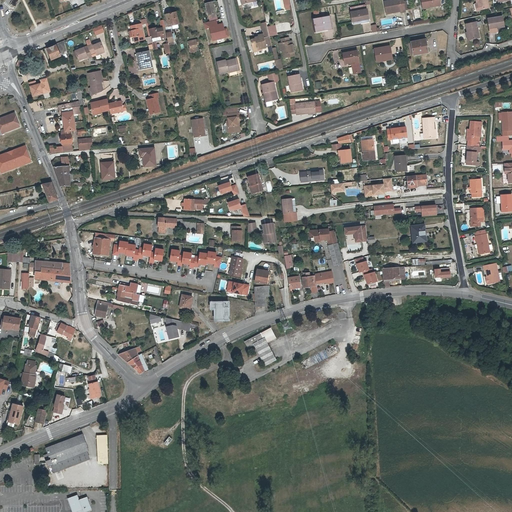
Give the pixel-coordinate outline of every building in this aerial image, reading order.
[(404,0),(393,0),(386,2),(388,12),(402,10),(402,12),(407,11),(406,10),(404,1),(404,0)] [(476,0),(477,4),(479,11),(489,9),(486,0),(476,0)] [(209,16),(217,14),(214,4),(206,5),(209,16)] [(352,13),(354,23),(370,21),(368,10),(367,10),(366,5),(351,7),(352,13)] [(169,26),(173,25),(174,29),(179,27),(178,24),(180,24),(177,13),(167,15),(169,26)] [(331,17),(315,20),(317,31),(329,29),(329,30),(334,29),(331,17)] [(490,30),(497,29),(508,27),(506,17),(488,20),(490,30)] [(204,29),(208,28),(211,41),(229,37),(226,27),(224,27),(222,22),(217,24),(216,19),(202,23),(204,29)] [(266,22),(261,24),(263,34),(266,46),(271,45),(269,36),(266,22)] [(470,33),(471,38),(471,41),(480,39),(477,22),(466,25),(468,33),(470,33)] [(133,34),(134,33),(135,41),(145,39),(142,23),(131,26),(133,34)] [(95,36),(104,32),(101,25),(92,28),(95,36)] [(152,38),(153,38),(153,41),(162,40),(162,38),(165,37),(163,28),(157,29),(156,28),(150,29),(152,38)] [(169,43),(170,46),(175,44),(173,32),(167,33),(169,43)] [(258,48),(262,48),(266,47),(266,46),(263,34),(259,35),(259,37),(260,41),(257,41),(256,39),(252,40),(254,48),(258,47),(258,48)] [(289,40),(282,42),(283,50),(285,57),(296,55),(292,40),(289,40)] [(89,45),(89,47),(92,54),(97,52),(98,55),(106,51),(102,41),(94,45),(94,43),(89,45)] [(422,53),(422,55),(429,54),(427,42),(412,44),(414,54),(422,53)] [(64,43),(47,50),(51,61),(66,54),(64,43)] [(198,43),(190,44),(192,52),(197,51),(196,47),(199,46),(198,43)] [(86,48),(85,47),(76,51),(80,60),(85,58),(89,57),(90,58),(93,56),(92,54),(89,47),(86,48)] [(387,59),(387,61),(393,60),(391,47),(375,50),(377,60),(387,59)] [(150,51),(138,54),(142,69),(154,66),(150,51)] [(362,73),(359,61),(358,52),(344,54),(345,64),(352,63),(354,62),(355,68),(353,69),(354,74),(362,73)] [(229,73),(239,70),(238,66),(239,65),(238,59),(227,61),(226,61),(218,63),(221,74),(229,72),(229,73)] [(103,81),(105,81),(102,70),(89,73),(94,95),(103,92),(105,90),(103,83),(103,81)] [(278,73),(268,76),(271,84),(274,83),(280,81),(278,73)] [(300,75),(289,78),(292,93),(303,91),(300,75)] [(43,82),(42,83),(37,85),(36,81),(30,83),(34,96),(51,92),(48,82),(46,81),(43,82)] [(272,99),(272,101),(278,100),(274,83),(271,84),(262,86),(264,93),(266,93),(268,100),(272,99)] [(151,100),(148,100),(152,115),(161,113),(158,98),(160,98),(159,94),(151,96),(151,100)] [(92,103),(94,112),(102,111),(102,112),(111,110),(110,103),(109,99),(92,103)] [(125,108),(124,105),(123,100),(110,103),(111,110),(112,114),(125,111),(125,110),(128,110),(127,107),(125,108)] [(59,115),(61,115),(61,113),(73,112),(73,115),(81,114),(79,101),(58,106),(59,115)] [(301,115),(315,113),(315,108),(314,103),(299,104),(301,115)] [(73,112),(61,113),(61,115),(64,132),(64,133),(70,132),(76,132),(73,115),(73,112)] [(511,112),(502,113),(503,131),(510,131),(511,131),(511,112)] [(0,119),(0,129),(2,134),(20,127),(15,113),(6,117),(6,119),(5,119),(6,122),(3,122),(2,120),(0,119)] [(229,134),(239,133),(238,123),(241,123),(240,114),(229,115),(229,121),(228,122),(229,134)] [(435,138),(434,134),(434,130),(433,122),(434,122),(434,118),(422,119),(423,135),(424,139),(435,138)] [(195,137),(204,136),(203,131),(205,131),(204,119),(193,120),(195,137)] [(466,140),(468,140),(471,141),(471,146),(477,147),(478,147),(479,137),(480,137),(481,123),(470,122),(469,130),(469,136),(467,136),(466,140)] [(405,126),(386,129),(388,140),(406,137),(405,126)] [(64,132),(60,133),(61,136),(59,139),(60,143),(62,146),(72,144),(73,142),(72,138),(71,134),(70,132),(64,133),(64,132)] [(352,142),(351,135),(340,139),(341,144),(352,142)] [(78,140),(79,150),(93,150),(91,138),(78,140)] [(375,151),(374,140),(363,141),(364,152),(364,155),(376,153),(375,151)] [(511,140),(509,141),(502,141),(503,150),(509,150),(511,150),(511,153),(511,157),(511,140)] [(73,152),(72,144),(62,146),(62,147),(55,148),(55,149),(53,149),(53,146),(48,146),(48,150),(50,154),(73,152)] [(477,147),(471,146),(467,146),(467,150),(468,150),(466,165),(476,166),(476,162),(477,147)] [(7,153),(0,155),(0,170),(1,173),(13,169),(13,167),(18,165),(19,167),(31,162),(25,147),(13,151),(14,153),(8,155),(7,153)] [(143,154),(143,157),(144,166),(155,165),(154,148),(140,149),(140,154),(143,154)] [(407,155),(396,156),(398,172),(409,171),(407,155)] [(62,187),(76,185),(76,183),(71,183),(69,157),(62,157),(63,166),(54,167),(62,187)] [(102,180),(115,178),(113,161),(101,162),(102,180)] [(300,175),(301,182),(324,180),(323,172),(300,175)] [(250,184),(251,186),(253,192),(253,193),(259,192),(263,190),(262,184),(258,173),(248,177),(250,184)] [(427,175),(409,177),(410,186),(428,185),(427,175)] [(393,190),(391,178),(385,179),(383,179),(384,184),(364,186),(365,194),(369,194),(371,196),(374,195),(384,194),(384,191),(393,190)] [(480,180),(470,181),(471,194),(472,194),(472,198),(481,197),(480,180)] [(229,181),(216,185),(219,194),(231,191),(233,195),(238,193),(235,184),(230,186),(229,181)] [(42,184),(49,201),(57,198),(51,182),(42,184)] [(352,182),(331,184),(331,192),(344,190),(343,186),(352,185),(352,182)] [(502,212),(511,211),(511,208),(511,202),(511,195),(501,196),(502,212)] [(201,204),(206,204),(207,199),(205,199),(205,200),(185,200),(185,203),(182,203),(183,206),(185,206),(185,210),(194,210),(194,207),(197,207),(197,206),(201,206),(201,204)] [(238,199),(226,202),(229,211),(240,208),(243,216),(249,216),(245,204),(240,205),(238,199)] [(293,213),(296,212),(295,199),(282,200),(284,215),(293,214),(293,213)] [(393,204),(374,206),(375,216),(401,213),(400,207),(394,208),(393,204)] [(435,204),(414,206),(415,212),(421,211),(421,217),(436,215),(435,204)] [(470,227),(480,226),(480,222),(484,222),(483,209),(471,209),(471,222),(470,222),(470,227)] [(166,227),(170,227),(170,224),(174,225),(175,222),(176,222),(176,219),(159,218),(158,226),(159,226),(158,232),(165,233),(166,227)] [(255,223),(249,225),(248,233),(257,232),(255,223)] [(263,225),(265,234),(267,244),(277,242),(274,229),(274,225),(273,223),(263,225)] [(425,226),(412,227),(413,243),(426,241),(425,226)] [(232,227),(232,230),(233,231),(233,236),(233,241),(242,241),(242,231),(241,231),(241,227),(232,227)] [(355,234),(355,243),(367,242),(366,227),(345,228),(346,235),(355,234)] [(328,238),(328,245),(338,242),(334,230),(329,231),(329,228),(309,229),(310,234),(314,234),(315,235),(315,241),(321,240),(321,237),(322,237),(323,239),(328,238)] [(476,236),(478,249),(480,248),(481,254),(490,252),(486,234),(485,230),(475,232),(476,236)] [(95,237),(93,253),(109,255),(111,239),(100,238),(100,236),(102,237),(103,233),(97,232),(96,237),(95,237)] [(114,254),(119,255),(120,252),(128,253),(129,244),(129,242),(122,241),(121,245),(116,245),(114,254)] [(338,242),(328,245),(334,266),(344,263),(338,242)] [(135,259),(139,260),(139,257),(140,250),(137,250),(137,245),(129,244),(127,255),(135,256),(135,259)] [(140,250),(139,257),(143,258),(144,255),(152,256),(153,246),(145,245),(145,248),(141,247),(140,250)] [(152,252),(152,256),(151,262),(155,262),(156,259),(163,261),(165,250),(157,249),(156,253),(152,252)] [(183,265),(185,256),(180,255),(181,251),(173,249),(171,260),(179,262),(179,265),(183,265)] [(210,251),(209,254),(208,262),(216,264),(215,266),(221,267),(223,258),(217,257),(218,253),(210,251)] [(17,262),(18,252),(8,253),(8,262),(17,262)] [(185,256),(183,263),(191,264),(191,267),(195,268),(195,266),(196,258),(192,257),(193,253),(185,252),(185,256)] [(196,258),(195,266),(199,267),(200,264),(208,265),(208,262),(209,254),(201,253),(201,257),(197,256),(196,258)] [(232,264),(243,266),(244,258),(233,256),(232,264)] [(49,262),(49,260),(49,258),(44,258),(44,262),(35,261),(36,272),(41,272),(41,268),(63,269),(63,263),(49,262)] [(363,272),(369,271),(367,262),(364,263),(363,258),(355,260),(357,265),(358,265),(360,273),(363,272)] [(70,264),(63,263),(63,269),(41,268),(41,272),(36,272),(35,278),(71,282),(70,264)] [(243,267),(243,266),(232,264),(232,265),(233,265),(232,274),(243,276),(244,267),(243,267)] [(488,278),(489,285),(500,283),(497,265),(484,267),(485,272),(486,271),(488,278)] [(399,269),(384,270),(384,281),(389,280),(400,279),(400,281),(405,281),(404,267),(399,268),(399,269)] [(0,287),(7,288),(9,288),(11,270),(0,268),(0,287)] [(258,270),(256,283),(267,285),(269,271),(258,270)] [(369,271),(363,272),(364,276),(365,276),(368,285),(377,282),(375,273),(373,274),(372,270),(369,271)] [(334,282),(332,271),(315,273),(316,275),(317,284),(327,282),(328,284),(334,282)] [(317,286),(317,284),(316,275),(311,276),(310,272),(307,273),(307,277),(304,277),(305,287),(312,286),(312,292),(318,292),(317,286)] [(293,277),(288,277),(289,280),(290,287),(290,289),(302,288),(300,276),(296,277),(293,277)] [(131,282),(131,284),(130,286),(120,284),(119,290),(131,292),(133,283),(131,282)] [(231,282),(229,291),(243,294),(249,295),(251,285),(245,284),(245,285),(240,283),(236,283),(231,282)] [(270,285),(255,288),(256,312),(268,311),(267,301),(271,300),(270,285)] [(134,298),(135,293),(131,292),(119,290),(118,295),(124,297),(125,296),(134,298)] [(182,295),(180,307),(190,309),(192,297),(182,295)] [(98,300),(95,315),(105,318),(109,303),(98,300)] [(211,310),(215,310),(215,321),(230,321),(229,303),(211,303),(211,310)] [(3,315),(1,328),(18,331),(20,318),(3,315)] [(38,325),(41,326),(42,322),(40,321),(40,318),(31,315),(28,326),(30,326),(29,331),(30,331),(29,335),(35,337),(37,329),(38,325)] [(170,338),(178,336),(177,329),(190,331),(192,324),(166,317),(170,338)] [(104,321),(97,322),(100,333),(107,331),(104,321)] [(61,323),(57,331),(72,338),(76,329),(70,327),(61,323)] [(271,327),(245,341),(248,348),(254,345),(265,366),(277,360),(267,341),(276,336),(271,327)] [(46,335),(41,334),(35,351),(47,356),(49,352),(43,349),(46,335)] [(119,354),(128,362),(142,354),(140,346),(119,354)] [(141,373),(145,371),(139,358),(143,357),(142,354),(128,362),(141,374),(141,373)] [(148,369),(143,357),(139,358),(145,371),(148,369)] [(21,385),(28,387),(29,383),(35,385),(37,377),(35,377),(37,368),(36,368),(37,364),(29,362),(28,367),(27,367),(25,375),(24,374),(21,385)] [(95,375),(87,377),(89,383),(88,383),(89,389),(88,389),(90,399),(100,396),(99,392),(101,392),(98,381),(97,382),(95,375)] [(9,381),(0,378),(0,394),(0,395),(2,389),(6,390),(9,381)] [(53,412),(62,414),(64,405),(63,405),(65,396),(56,394),(53,412)] [(23,406),(11,403),(7,422),(19,425),(23,406)] [(47,410),(37,408),(34,422),(44,424),(47,410)] [(40,449),(46,466),(50,465),(53,473),(90,459),(87,452),(89,451),(83,433),(40,449)] [(97,435),(97,450),(108,450),(108,446),(107,435),(97,435)] [(167,446),(172,438),(168,436),(163,443),(167,446)] [(108,450),(97,450),(98,464),(108,464),(108,450)] [(71,511),(74,511),(75,511),(74,511),(86,511),(91,511),(87,497),(79,499),(78,495),(68,498),(71,511)]
